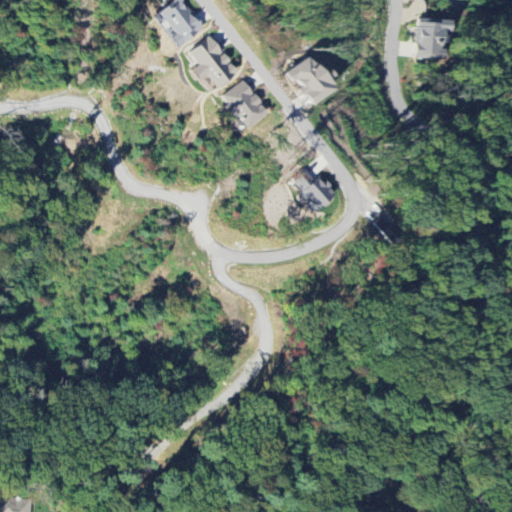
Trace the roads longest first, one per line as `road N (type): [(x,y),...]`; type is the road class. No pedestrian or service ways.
road 1 (residential): [(202,0),(355,199),(342,228),(277,255),(222,253),(207,244)]
road 2 (residential): [(392,0),(394,98),(450,161),(474,225)]
